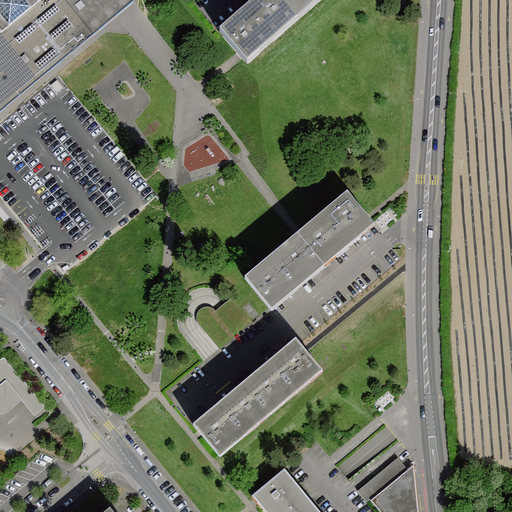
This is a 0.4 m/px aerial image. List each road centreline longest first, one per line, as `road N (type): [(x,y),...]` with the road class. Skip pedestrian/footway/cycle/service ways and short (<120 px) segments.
road 1 (secondary): [(438,0),(423,295),(440,511)]
road 2 (residential): [(121,455),(0,306)]
